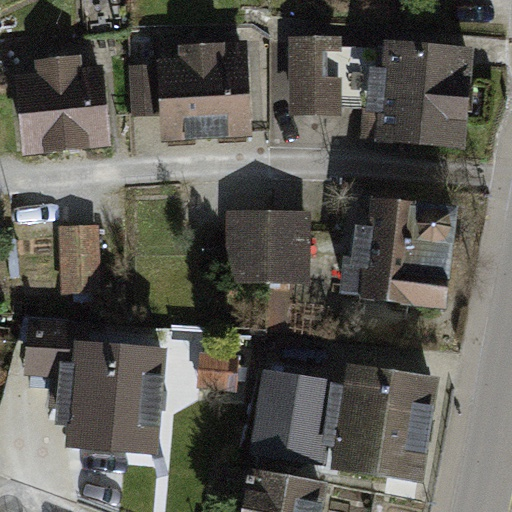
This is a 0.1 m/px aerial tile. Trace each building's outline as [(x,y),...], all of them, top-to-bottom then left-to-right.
[(113,0),(90,0),(84,1),(86,31),(115,28),(113,0)] [(342,45),(295,45),(294,116),(342,117),(342,45)] [(183,67),(163,68),(166,141),(253,137),(248,49),(183,52),(183,67)] [(474,58),(391,51),(388,77),(377,76),(371,143),(466,152),(474,58)] [(42,80),(19,82),(27,157),(110,149),(102,76),(81,78),(80,64),(41,68),(42,80)] [(156,68),(131,69),(134,119),(158,118),(156,68)] [(461,214),(376,205),(373,234),(360,233),(357,261),(345,259),(340,305),(450,317),(461,214)] [(271,217),(228,215),(226,286),(270,287),(271,217)] [(312,217),(271,217),(270,287),(269,336),(292,336),(293,288),(311,289),(312,217)] [(98,228),(58,231),(62,297),(102,294),(98,228)] [(90,330),(32,325),(28,376),(61,379),(56,430),(66,431),(64,456),(158,464),(167,359),(88,352),(90,330)] [(439,387),(350,373),(347,391),(333,389),(323,452),(337,454),(333,475),(422,489),(439,387)] [(326,384),(266,375),(258,427),(261,428),(257,456),(310,464),(314,438),(318,439),(326,384)] [(203,394),(174,393),(173,430),(202,431),(203,394)] [(245,510),(245,511),(325,511),(330,490),(224,469),(217,505),(245,510)]
